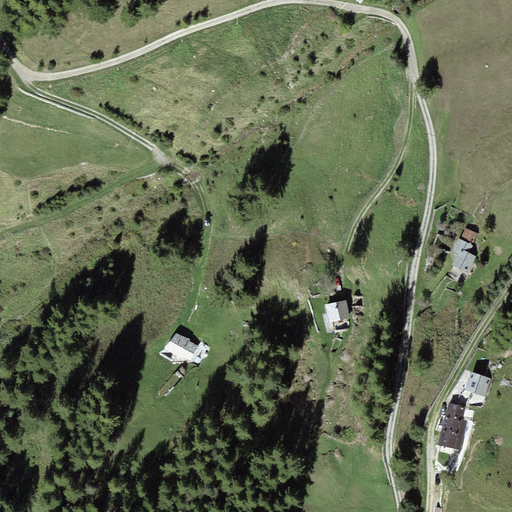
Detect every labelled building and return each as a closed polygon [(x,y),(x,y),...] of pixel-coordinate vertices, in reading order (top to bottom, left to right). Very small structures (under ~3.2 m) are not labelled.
[(479,235),(467,229),(461,238),(473,245),(479,235)] [(468,273),(478,256),(470,252),(473,245),(461,238),(454,250),(459,254),(453,265),(468,273)] [(348,301),(326,305),(330,322),(351,318),(348,301)] [(201,366),(212,348),(178,333),(166,349),(201,366)] [(492,379),(472,372),(466,390),(485,397),(492,379)] [(446,416),(463,420),(466,406),(449,403),(446,416)] [(443,431),(463,436),(467,421),(463,420),(446,416),(443,431)] [(443,431),(439,445),(459,450),(463,436),(443,431)]
